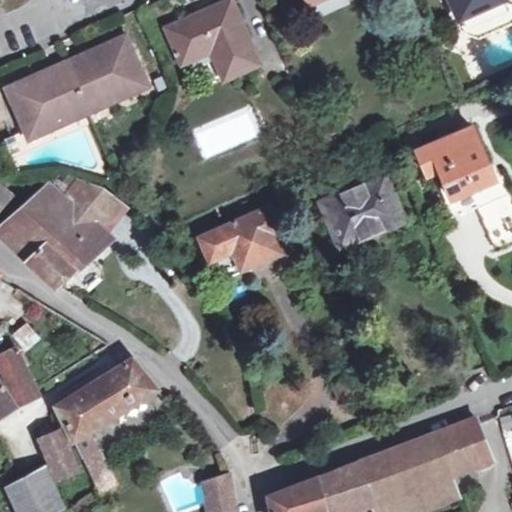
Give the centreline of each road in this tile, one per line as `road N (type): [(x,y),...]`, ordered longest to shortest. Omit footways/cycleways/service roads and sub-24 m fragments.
road 1 (residential): [(252,488),(246,461),(215,409),(0,251)]
road 2 (residential): [(252,488),(511,390)]
